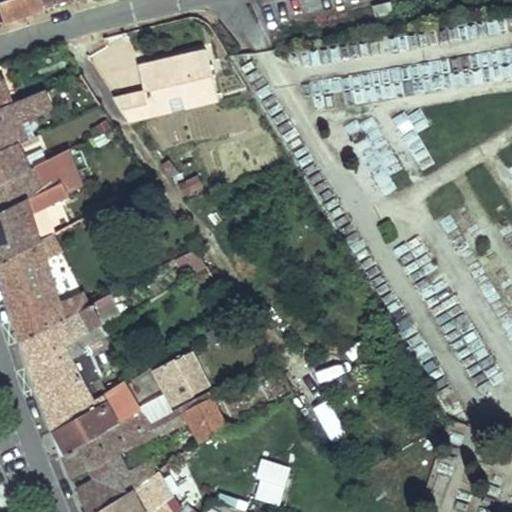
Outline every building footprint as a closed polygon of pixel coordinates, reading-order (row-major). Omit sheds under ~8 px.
[(54,7),(51,0),(5,0),(0,2),(0,16),(3,24),(27,15),(28,12),(33,11),(36,13),(54,7)] [(410,0),(385,0),(387,10),(412,6),(410,0)] [(205,40),(137,57),(143,83),(111,90),(128,114),(172,104),(168,89),(182,86),(185,100),(218,92),(205,40)] [(0,109),(12,105),(0,75),(0,109)] [(0,150),(26,139),(21,123),(52,111),(45,92),(12,105),(0,109),(0,150)] [(22,153),(40,146),(35,135),(26,139),(0,150),(0,183),(30,169),(22,153)] [(252,144),(221,142),(219,178),(250,180),(252,144)] [(86,188),(71,149),(30,169),(0,183),(0,214),(65,181),(70,195),(86,188)] [(43,240),(33,211),(70,195),(65,181),(0,214),(0,260),(1,262),(43,240)] [(118,200),(85,218),(89,227),(99,223),(102,224),(113,219),(112,216),(123,210),(118,200)] [(62,304),(47,259),(63,252),(54,235),(43,240),(1,262),(25,341),(106,297),(101,288),(62,304)] [(212,267),(199,247),(178,258),(190,279),(212,267)] [(73,365),(65,344),(106,322),(122,313),(112,294),(106,297),(25,341),(39,383),(73,365)] [(94,406),(92,400),(86,383),(100,375),(86,345),(111,333),(106,322),(65,344),(73,365),(39,383),(55,427),(94,406)] [(157,367),(177,402),(198,390),(197,388),(214,379),(196,348),(179,357),(178,355),(157,367)] [(152,419),(124,379),(92,400),(94,406),(55,427),(64,451),(116,423),(121,434),(152,419)] [(218,428),(202,394),(161,414),(152,419),(158,432),(184,419),(194,439),(218,428)] [(330,446),(347,438),(328,399),(311,407),(330,446)] [(98,511),(136,486),(155,472),(147,460),(142,462),(139,462),(138,459),(132,457),(128,456),(121,458),(118,452),(158,432),(152,419),(121,434),(116,423),(64,451),(73,474),(88,467),(99,462),(102,469),(95,480),(79,488),(88,511),(98,511)] [(192,458),(189,448),(182,453),(185,461),(192,458)] [(259,460),(252,501),(283,507),(290,466),(259,460)] [(88,467),(95,480),(102,469),(99,462),(88,467)] [(145,511),(136,486),(98,511),(145,511)] [(195,511),(186,505),(179,511),(174,511),(162,498),(152,510),(153,511),(195,511)]
